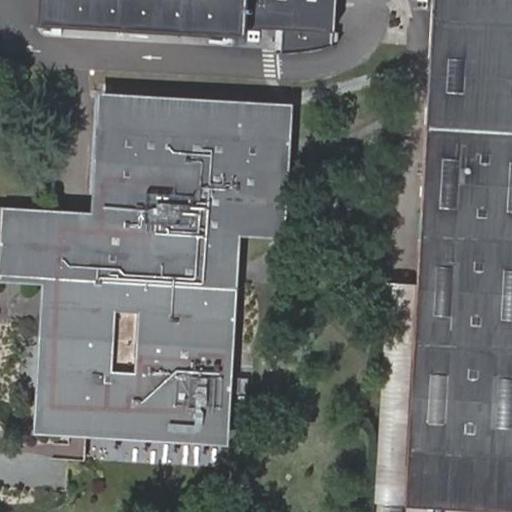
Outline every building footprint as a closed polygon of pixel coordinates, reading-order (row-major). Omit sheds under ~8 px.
[(47,0),(46,28),(243,37),(244,24),(244,0),(47,0)] [(331,29),(332,0),(244,0),(244,24),(331,29)] [(511,0),(431,0),(405,458),(405,461),(403,488),(402,502),(511,508),(511,0)] [(281,115),(103,103),(96,219),(9,214),(5,278),(50,280),(41,428),(220,439),(233,228),(275,230),(281,115)] [(403,488),(405,461),(405,458),(371,456),(366,511),(388,511),(390,487),(403,488)]
